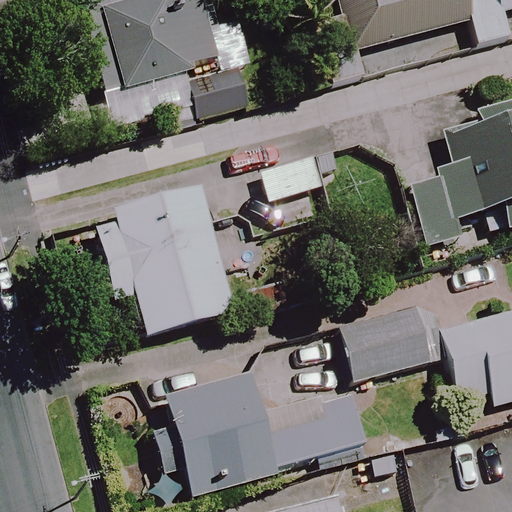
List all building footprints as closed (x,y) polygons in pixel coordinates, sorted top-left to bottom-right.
[(178,125),(167,85),(209,75),(213,90),(246,81),(234,34),(204,42),(193,0),(109,0),(74,9),(110,143),(178,125)] [(469,32),(460,0),(329,0),(336,27),(307,34),(324,95),(409,72),(402,49),(461,33),(462,34),(469,32)] [(511,0),(460,0),(469,32),(475,56),(503,48),(497,23),(511,18),(511,0)] [(511,110),(464,122),(469,141),(445,147),(453,176),(401,189),(419,262),(457,252),(453,234),(511,219),(511,110)] [(312,201),(306,172),(251,183),(257,213),(312,201)] [(228,326),(193,203),(107,226),(110,234),(89,240),(109,312),(128,307),(140,350),(228,326)] [(422,379),(409,321),(332,338),(345,396),(422,379)] [(511,408),(511,321),(435,340),(452,409),(482,402),(485,415),(511,408)] [(260,433),(248,384),(160,405),(183,505),(270,485),(358,464),(346,413),(260,433)]
